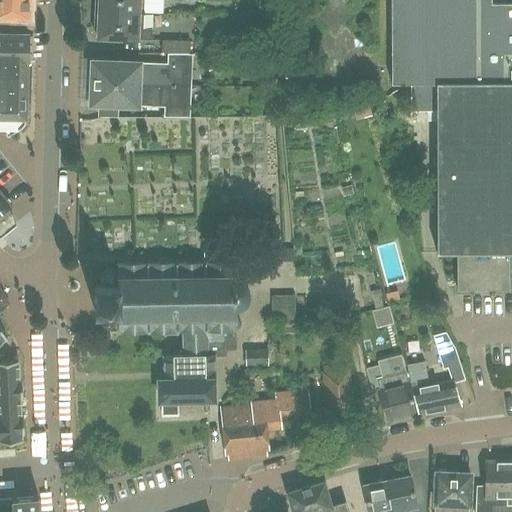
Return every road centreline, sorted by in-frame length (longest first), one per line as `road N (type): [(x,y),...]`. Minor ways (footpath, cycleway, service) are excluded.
road 1 (residential): [(238,491),(375,447),(511,428)]
road 2 (residential): [(49,275),(55,0)]
road 3 (residential): [(50,467),(49,275)]
